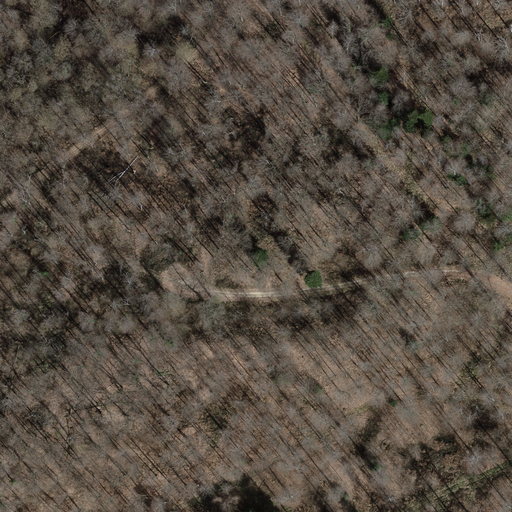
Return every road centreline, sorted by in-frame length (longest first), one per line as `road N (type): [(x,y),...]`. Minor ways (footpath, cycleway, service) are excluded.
road 1 (track): [(511,292),(451,269),(280,294),(194,285)]
road 2 (track): [(211,0),(184,34),(0,191)]
